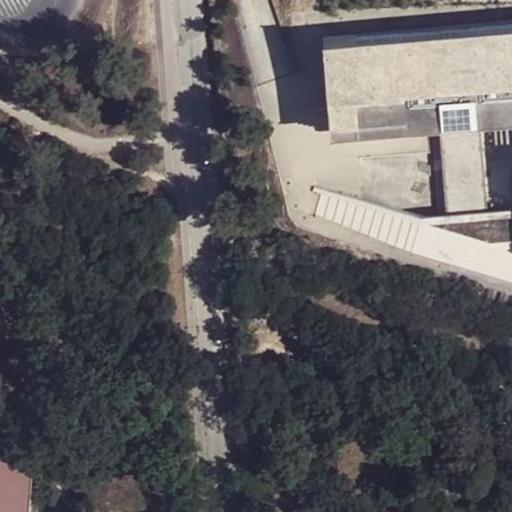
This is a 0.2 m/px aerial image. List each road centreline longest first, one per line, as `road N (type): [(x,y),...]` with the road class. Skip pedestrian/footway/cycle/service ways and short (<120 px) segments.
road 1 (unclassified): [(224,511),(185,0)]
road 2 (unclassified): [(253,0),(310,166),(434,156)]
